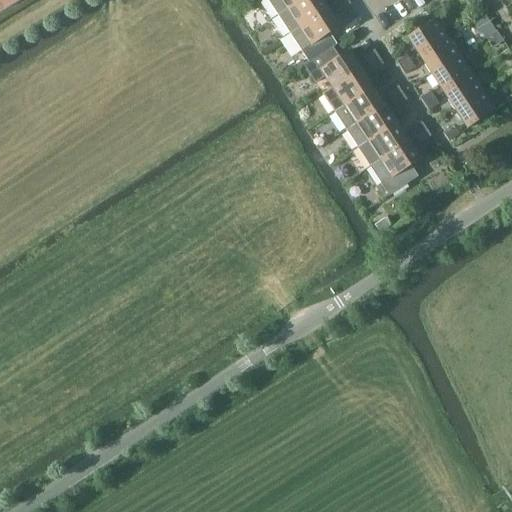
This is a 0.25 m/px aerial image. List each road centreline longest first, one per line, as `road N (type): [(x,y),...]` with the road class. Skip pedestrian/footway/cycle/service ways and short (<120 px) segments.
road 1 (unclassified): [(19,511),(511,187)]
road 2 (track): [(449,511),(395,434),(338,385),(262,272)]
